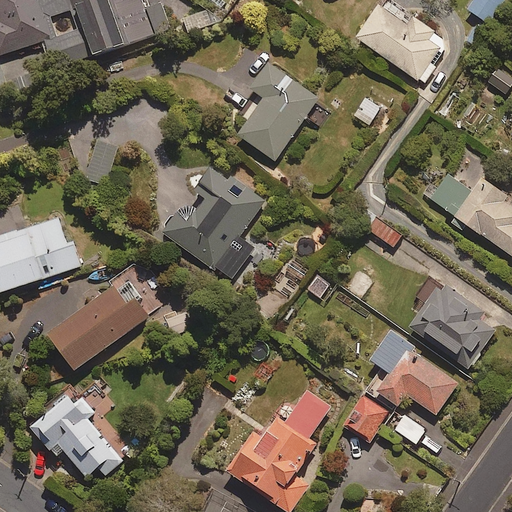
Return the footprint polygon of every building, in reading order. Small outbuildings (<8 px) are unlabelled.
[(130,45),(178,30),(166,2),(149,9),(146,0),(93,0),(92,0),(0,0),(0,13),(1,13),(4,23),(0,24),(0,53),(1,58),(46,44),(54,71),(131,47),(130,45)] [(507,0),(478,0),(469,13),(490,27),(507,0)] [(359,43),(425,86),(446,54),(444,40),(414,20),(408,30),(380,12),(359,43)] [(511,88),(511,82),(498,72),(489,84),(506,97),(511,88)] [(319,103),(283,77),(240,139),(275,165),(319,103)] [(381,110),(366,101),(355,118),(370,127),(381,110)] [(121,150),(101,144),(90,181),(110,187),(121,150)] [(207,205),(199,216),(188,208),(178,222),(175,220),(163,238),(231,285),(255,250),(241,240),(265,205),(233,183),(230,187),(212,175),(196,198),(207,205)] [(475,195),(447,178),(432,203),(458,219),(456,223),(511,257),(511,209),(504,205),(509,198),(483,181),(475,195)] [(404,236),(380,219),(370,233),(394,250),(398,245),(404,236)] [(71,247),(63,220),(0,240),(0,272),(8,297),(49,284),(48,281),(86,268),(78,245),(71,247)] [(155,318),(128,283),(54,338),(81,373),(155,318)] [(484,316),(441,287),(411,332),(470,373),(497,334),(480,322),(484,316)] [(415,353),(393,337),(372,366),(390,378),(377,395),(402,413),(411,401),(437,419),(458,389),(413,356),(415,353)] [(99,415),(78,391),(34,427),(60,459),(68,452),(92,481),(105,470),(110,477),(126,463),(91,422),(99,415)] [(331,409),(307,394),(287,426),(279,420),(265,442),(255,436),(230,478),(284,511),(293,511),(310,486),(298,478),(317,448),(310,443),(331,409)] [(390,414),(365,399),(346,430),(372,445),(390,414)] [(426,433),(406,419),(396,432),(416,447),(426,433)]
